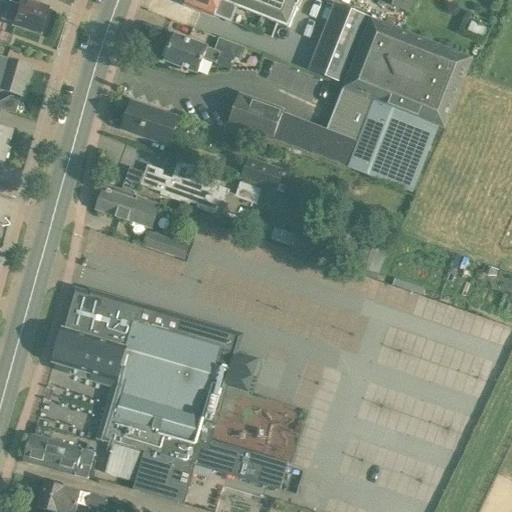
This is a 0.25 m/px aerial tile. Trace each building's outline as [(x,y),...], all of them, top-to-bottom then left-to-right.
[(0,0),(6,2),(0,17),(40,31),(48,7),(26,0),(0,0)] [(186,0),(186,1),(232,20),(238,6),(291,27),(299,6),(300,7),(303,0),(186,0)] [(378,0),(410,14),(416,0),(378,0)] [(344,85),(370,18),(335,5),(309,71),(344,85)] [(240,94),(229,123),(313,155),(413,193),(465,54),(372,18),(345,88),(376,101),(360,143),(283,113),(284,111),(240,94)] [(208,46),(175,33),(165,59),(198,72),(204,57),(231,68),(235,58),(241,61),(245,49),(219,39),(215,51),(207,48),(208,46)] [(0,87),(21,94),(30,65),(0,56),(0,87)] [(132,103),(124,127),(171,143),(179,119),(132,103)] [(0,127),(0,158),(3,159),(11,130),(0,127)] [(263,187),(277,191),(284,171),(247,158),(241,179),(263,187)] [(279,192),(277,191),(263,187),(262,190),(240,183),(236,196),(228,193),(229,190),(217,186),(219,182),(208,178),(209,174),(177,162),(172,179),(162,175),(163,171),(147,165),(140,186),(161,193),(160,196),(190,206),(190,204),(197,206),(196,209),(216,215),(221,202),(225,203),(227,195),(251,204),(250,208),(252,208),(253,204),(257,205),(272,211),(279,192)] [(143,201),(104,189),(97,209),(154,227),(162,203),(144,197),(143,201)] [(355,268),(378,274),(380,274),(383,264),(391,236),(377,230),(374,239),(365,236),(355,268)] [(185,260),(189,247),(150,234),(146,247),(185,260)] [(53,363),(55,362),(54,363),(58,364),(56,370),(90,379),(90,380),(114,386),(98,441),(146,455),(136,491),(186,506),(197,467),(279,490),(287,464),(211,442),(236,355),(220,350),(220,348),(197,342),(198,337),(195,330),(190,329),(192,322),(91,293),(90,295),(77,292),(75,297),(69,296),(50,362),(53,363)] [(96,454),(83,450),(83,448),(32,434),(24,461),(89,479),(96,454)] [(107,498),(46,481),(39,508),(52,511),(75,511),(78,503),(104,510),(107,498)]
